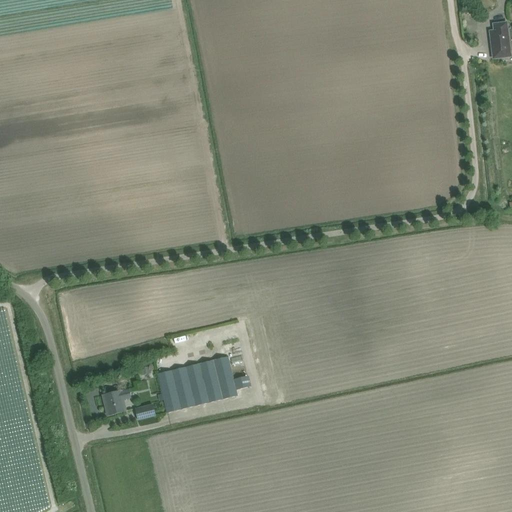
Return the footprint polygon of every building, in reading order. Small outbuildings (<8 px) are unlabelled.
[(493,59),(503,58),(510,57),(506,23),(494,25),(494,32),(490,32),(493,59)] [(264,317),(254,317),(253,333),(264,333),(264,317)] [(273,381),(279,380),(273,356),(268,357),(273,381)] [(157,375),(165,404),(167,414),(237,397),(236,391),(251,387),(248,376),(233,380),(228,357),(157,375)] [(149,367),(140,369),(141,375),(150,374),(149,367)] [(106,410),(107,416),(126,412),(123,400),(131,398),(129,391),(122,393),(121,391),(103,396),(104,403),(107,402),(108,407),(106,410)] [(135,409),(136,411),(138,421),(155,417),(153,405),(135,409)]
